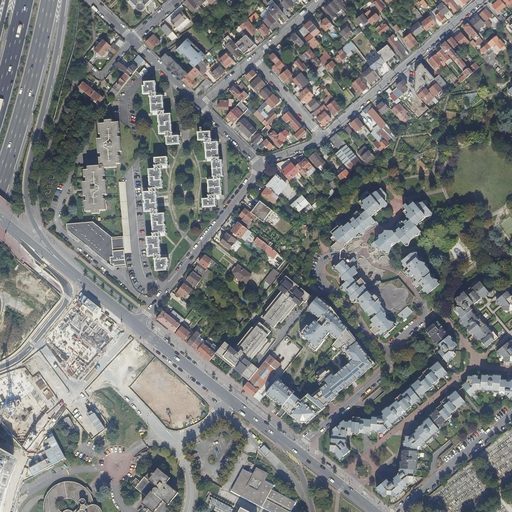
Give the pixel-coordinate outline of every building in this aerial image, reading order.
[(132,6),(137,6),(136,6),(136,7),(137,8),(137,9),(138,10),(139,11),(140,11),(141,11),(142,11),(143,10),(144,9),(145,8),(145,7),(145,6),(145,5),(149,5),(152,2),(150,0),(130,0),(129,2),(132,6)] [(194,0),(187,0),(185,2),(192,11),(199,5),(194,0)] [(287,9),(294,3),(291,0),(284,0),(281,3),(287,9)] [(333,0),(344,12),(346,10),(343,7),(345,6),(344,4),(345,3),(342,0),(333,0)] [(373,3),(374,3),(381,11),(385,8),(383,6),(384,5),(387,8),(388,7),(381,0),(372,0),(371,1),(373,3)] [(406,5),(402,0),(396,0),(409,16),(412,14),(406,6),(406,5)] [(420,2),(418,0),(413,0),(415,5),(410,9),(420,22),(421,24),(425,20),(420,14),(423,12),(418,6),(421,4),(420,2)] [(422,0),(420,2),(421,4),(425,9),(428,7),(422,0)] [(459,9),(452,0),(444,0),(443,1),(446,5),(448,3),(455,12),(459,9)] [(501,16),(498,18),(503,24),(506,21),(502,15),(503,14),(502,13),(505,11),(503,9),(506,7),(500,0),(497,0),(496,1),(497,2),(493,6),(501,16)] [(333,2),(329,5),(338,17),(343,13),(333,2)] [(443,3),(437,8),(443,16),(449,10),(443,3)] [(192,11),(195,13),(201,8),(199,5),(192,11)] [(325,5),(322,8),(324,10),(331,18),(335,15),(334,14),(335,13),(332,10),(331,10),(328,7),(327,7),(325,5)] [(286,21),(288,19),(286,16),(279,8),(277,6),(275,8),(274,6),(272,8),(280,17),(282,15),(283,16),(282,17),(286,21)] [(279,8),(286,16),(289,14),(282,6),(281,6),(279,8)] [(278,19),(280,17),(272,8),(270,9),(272,11),(270,13),(276,20),(277,21),(279,20),(278,19)] [(441,23),(446,19),(443,16),(437,8),(432,12),(441,23)] [(371,10),(364,15),(367,18),(367,19),(374,13),(371,10)] [(486,10),(479,17),(485,24),(489,28),(492,26),(487,21),(492,16),(486,10)] [(171,22),(177,28),(188,18),(182,12),(171,22)] [(367,19),(367,18),(366,18),(363,14),(356,20),(362,27),(366,24),(369,28),(373,26),(368,20),(367,19)] [(376,14),(369,20),(372,24),(375,21),(375,22),(378,20),(377,19),(379,17),(376,14)] [(272,32),(280,25),(277,21),(276,20),(276,21),(270,15),(264,21),(269,27),(268,27),(272,32)] [(437,23),(431,16),(425,20),(421,24),(425,29),(427,31),(437,23)] [(479,17),(478,16),(470,22),(478,31),(485,24),(479,17)] [(502,25),(495,17),(493,20),(499,27),(502,25)] [(333,25),(327,18),(323,21),(324,22),(322,25),(327,31),(333,25)] [(240,27),(250,38),(258,31),(251,24),(248,20),(240,27)] [(311,21),(305,27),(311,34),(313,36),(313,35),(314,37),(320,32),(311,21)] [(379,26),(375,29),(377,31),(380,35),(383,33),(384,34),(386,32),(385,31),(389,28),(386,24),(381,28),(380,27),(386,22),(385,21),(379,26)] [(425,29),(421,24),(420,22),(410,29),(416,36),(425,29)] [(166,24),(161,28),(168,36),(169,36),(173,41),(178,38),(166,24)] [(258,31),(263,37),(270,31),(263,24),(262,26),(263,27),(258,31)] [(480,37),(476,33),(475,33),(468,25),(464,28),(471,36),(472,36),(477,41),(479,40),(478,39),(480,37)] [(305,27),(305,26),(298,32),(305,40),(306,39),(311,34),(305,27)] [(245,53),(255,44),(250,38),(240,27),(237,29),(236,29),(240,33),(244,37),(236,44),(245,53)] [(353,34),(347,27),(340,33),(347,40),(353,34)] [(411,48),(418,43),(411,33),(404,39),(411,48)] [(469,42),(461,33),(454,39),(462,48),(469,42)] [(305,44),(296,34),(289,40),(294,45),(296,43),(295,42),(296,41),(301,47),(304,45),(305,44)] [(320,44),(313,36),(311,34),(306,39),(312,46),(314,48),(320,44)] [(395,41),(397,39),(394,34),(387,39),(395,49),(399,46),(395,41)] [(154,35),(147,42),(153,49),(159,43),(161,45),(163,43),(154,35)] [(232,41),(232,40),(228,36),(227,37),(231,42),(226,46),(237,58),(240,55),(235,49),(238,47),(232,41)] [(497,37),(488,45),(491,48),(496,44),(500,49),(505,45),(500,40),(500,41),(497,37)] [(189,39),(177,50),(195,68),(201,62),(207,56),(189,39)] [(452,39),(447,43),(454,51),(455,50),(453,49),(458,45),(452,39)] [(483,41),(481,39),(476,44),(473,41),(470,43),(475,49),(483,41)] [(103,41),(99,46),(105,51),(107,48),(109,50),(111,48),(103,41)] [(283,49),(287,53),(294,47),(288,41),(281,47),(283,49)] [(342,49),(346,55),(355,47),(351,41),(349,43),(342,49)] [(442,47),(441,48),(442,50),(448,56),(449,55),(455,62),(456,61),(463,69),(464,68),(465,69),(466,68),(465,67),(466,66),(464,63),(459,57),(457,55),(454,51),(447,43),(445,41),(440,45),(442,47)] [(98,45),(97,44),(96,46),(98,47),(95,51),(103,57),(109,50),(107,48),(105,51),(99,46),(98,45)] [(491,48),(494,52),(495,54),(500,49),(496,44),(491,48)] [(385,62),(395,54),(388,45),(378,53),(385,62)] [(491,48),(488,45),(481,51),(484,54),(485,55),(486,54),(488,56),(494,52),(491,48)] [(402,58),(406,55),(399,46),(395,49),(402,58)] [(287,53),(283,49),(276,55),(281,60),(273,67),(281,75),(284,72),(281,69),(285,65),(282,62),(289,56),(287,53)] [(317,67),(322,63),(320,61),(319,60),(313,53),(312,54),(310,52),(312,51),(310,49),(309,49),(308,50),(302,55),(302,54),(301,54),(301,55),(302,56),(302,57),(303,57),(303,58),(304,58),(305,58),(306,57),(307,56),(316,67),(317,67)] [(339,62),(347,56),(342,50),(339,52),(341,54),(339,56),(338,55),(336,56),(337,57),(336,58),(339,62)] [(442,50),(437,54),(443,62),(449,58),(448,56),(442,50)] [(324,65),(331,58),(332,58),(326,51),(323,54),(324,55),(326,57),(325,58),(324,57),(320,61),(322,63),(324,65)] [(227,67),(234,61),(226,52),(219,59),(227,67)] [(280,60),(274,53),(270,57),(276,63),(280,60)] [(372,68),(374,71),(377,68),(378,69),(382,65),(381,64),(384,61),(378,53),(367,62),(372,68)] [(166,54),(161,60),(182,80),(188,75),(171,57),(170,57),(166,54)] [(443,62),(443,63),(436,55),(428,62),(435,69),(441,64),(444,66),(446,65),(445,64),(443,62)] [(489,59),(486,62),(491,67),(497,62),(492,56),(489,59)] [(133,75),(145,61),(142,59),(135,67),(134,66),(132,68),(131,67),(128,70),(119,63),(116,67),(126,74),(129,77),(131,74),(133,75)] [(299,60),(295,63),(303,72),(308,67),(307,65),(306,66),(304,63),(303,64),(299,60)] [(329,71),(336,65),(333,61),(331,63),(330,61),(329,62),(330,64),(326,67),(329,71)] [(379,70),(387,64),(384,61),(381,64),(382,65),(378,69),(379,70)] [(201,62),(195,68),(201,72),(203,75),(206,72),(201,65),(203,63),(201,62)] [(470,68),(474,73),(475,71),(479,68),(475,63),(470,68)] [(338,67),(352,85),(352,84),(360,94),(368,88),(360,78),(353,83),(350,78),(352,76),(342,64),(338,67)] [(435,80),(422,64),(418,67),(416,73),(415,92),(426,105),(432,100),(434,103),(435,103),(436,104),(438,103),(434,98),(442,91),(436,84),(428,91),(424,86),(425,85),(425,81),(423,77),(425,75),(431,82),(435,80)] [(225,71),(221,67),(216,72),(215,69),(214,68),(210,72),(216,78),(225,71)] [(188,75),(182,80),(191,89),(197,82),(194,79),(201,72),(195,68),(188,75)] [(317,77),(319,79),(324,74),(319,68),(319,69),(314,73),(317,77)] [(370,83),(378,76),(374,71),(372,68),(363,75),(370,83)] [(288,84),(294,79),(291,77),(293,75),(288,69),(284,72),(281,75),(288,84)] [(465,75),(467,78),(473,73),(469,69),(463,74),(465,75)] [(225,72),(225,71),(216,78),(217,79),(225,72)] [(250,82),(257,75),(254,71),(246,78),(250,82)] [(295,89),(298,92),(310,82),(301,73),(294,79),(299,86),(295,89)] [(122,89),(131,78),(129,77),(126,74),(120,81),(121,81),(118,84),(119,85),(119,86),(122,89)] [(109,76),(105,80),(110,84),(114,80),(109,76)] [(312,85),(319,79),(317,77),(310,82),(312,85)] [(440,77),(435,80),(436,81),(440,86),(443,90),(448,86),(440,77)] [(260,78),(252,85),(259,92),(266,85),(260,78)] [(212,84),(207,79),(206,80),(194,92),(197,95),(202,90),(205,93),(208,90),(207,89),(212,84)] [(397,88),(392,92),(396,96),(398,99),(405,93),(403,90),(404,89),(404,88),(407,85),(404,81),(396,87),(397,88)] [(167,145),(167,146),(180,145),(180,144),(180,137),(177,137),(177,134),(174,134),(172,134),(172,127),(172,126),(172,123),(172,122),(171,115),(172,115),(165,115),(165,112),(164,105),(164,104),(164,97),(161,97),(161,94),(158,94),(157,94),(157,93),(156,87),(157,87),(157,86),(156,86),(156,83),(157,83),(156,82),(145,83),(145,84),(145,87),(143,87),(144,87),(144,94),(144,95),(150,95),(151,97),(150,97),(150,98),(151,98),(152,105),(151,105),(151,106),(152,106),(152,113),(155,113),(155,114),(155,116),(158,116),(159,116),(160,123),(159,123),(159,124),(160,124),(161,127),(159,127),(160,127),(161,135),(160,135),(167,135),(167,137),(166,137),(166,138),(167,138),(168,145),(167,145)] [(84,83),(79,88),(91,98),(96,93),(91,89),(90,88),(91,86),(89,85),(88,86),(86,84),(84,83)] [(242,84),(239,86),(244,92),(245,92),(248,89),(242,84)] [(252,101),(253,100),(248,95),(245,92),(244,92),(241,95),(234,87),(230,92),(241,102),(246,107),(249,104),(245,100),(246,99),(247,100),(249,98),(252,101)] [(115,90),(113,88),(108,95),(114,100),(119,93),(115,90)] [(267,100),(272,94),(266,88),(260,94),(267,100)] [(312,97),(314,95),(308,88),(301,94),(308,102),(313,98),(312,97)] [(344,92),(350,100),(354,96),(348,89),(344,92)] [(96,93),(91,98),(93,99),(99,105),(105,97),(101,94),(100,96),(97,94),(96,93)] [(326,103),(333,97),(331,94),(324,101),(326,103)] [(263,123),(265,121),(266,120),(260,114),(269,105),(273,109),(280,102),(273,95),(256,112),(254,115),(263,123)] [(320,105),(315,99),(309,104),(313,109),(314,108),(315,109),(320,105)] [(233,103),(233,100),(229,100),(229,102),(221,101),(221,105),(219,105),(219,110),(229,111),(229,107),(232,107),(232,103),(233,103)] [(335,115),(342,109),(335,101),(328,107),(335,115)] [(249,110),(247,108),(246,107),(241,102),(227,117),(235,124),(243,116),(249,110)] [(390,109),(384,102),(377,108),(383,115),(390,109)] [(326,112),(329,110),(324,104),(317,110),(328,122),(332,119),(326,112)] [(254,115),(256,112),(254,111),(255,110),(250,105),(247,108),(249,110),(252,113),(254,115)] [(387,125),(370,105),(365,110),(367,113),(369,113),(382,129),(387,125)] [(252,113),(249,110),(243,116),(246,118),(252,113)] [(311,115),(314,118),(316,117),(324,126),(328,122),(317,110),(311,115)] [(468,112),(464,110),(460,113),(462,118),(467,117),(468,112)] [(397,118),(402,124),(403,122),(404,123),(409,118),(402,111),(398,116),(397,118)] [(277,116),(274,113),(266,121),(265,121),(263,123),(266,126),(268,123),(269,125),(277,116)] [(285,116),(285,115),(282,118),(287,124),(290,121),(291,123),(295,119),(289,113),(285,116)] [(250,139),(257,132),(244,119),(237,127),(250,139)] [(302,127),(295,119),(291,123),(292,124),(290,126),(296,132),(302,127)] [(365,126),(359,119),(351,125),(357,132),(365,126)] [(93,214),(101,214),(100,211),(107,210),(106,199),(105,199),(105,198),(104,198),(104,196),(107,196),(107,195),(108,195),(107,181),(104,181),(104,179),(105,178),(105,177),(106,177),(105,169),(120,168),(120,164),(122,164),(121,156),(119,156),(119,152),(122,152),(121,137),(119,137),(119,133),(121,133),(120,123),(113,123),(113,121),(105,121),(105,124),(98,125),(99,135),(101,135),(101,139),(97,139),(98,154),(101,154),(101,158),(99,158),(100,165),(93,166),(93,165),(92,165),(92,166),(91,166),(91,165),(88,165),(88,170),(84,171),(85,179),(86,179),(87,182),(83,183),(85,197),(87,197),(87,201),(85,201),(86,212),(87,212),(87,213),(91,213),(91,212),(93,212),(93,214)] [(388,147),(398,138),(387,125),(382,129),(377,133),(385,143),(388,145),(387,146),(388,147)] [(354,134),(349,127),(346,130),(351,136),(354,134)] [(291,133),(286,128),(285,129),(286,130),(283,133),(282,132),(281,133),(277,137),(282,142),(283,143),(284,142),(284,141),(290,134),(289,134),(291,133)] [(313,136),(306,128),(304,130),(303,130),(296,136),(295,136),(294,136),(299,141),(307,134),(311,138),(313,136)] [(265,135),(269,140),(271,138),(279,147),(283,144),(277,138),(277,137),(281,133),(279,132),(277,134),(274,132),(271,135),(269,132),(266,134),(265,135)] [(206,208),(206,211),(212,211),(212,207),(217,207),(217,206),(216,206),(216,199),(217,199),(220,198),(222,197),(222,195),(221,188),(222,188),(222,187),(221,187),(221,180),(222,180),(222,177),(224,177),(224,176),(223,169),(224,169),(223,169),(223,162),(223,161),(221,161),(220,158),(221,158),(220,158),(219,158),(219,151),(219,150),(218,143),(219,143),(216,143),(216,141),(213,141),(213,140),(212,140),(211,133),(212,133),(198,133),(198,134),(199,141),(199,142),(205,141),(206,144),(205,144),(206,144),(207,151),(206,151),(206,152),(207,152),(207,159),(209,159),(210,161),(210,162),(212,162),(213,162),(213,169),(213,170),(214,177),(213,177),(213,178),(211,178),(211,179),(211,180),(208,181),(209,181),(209,188),(209,189),(210,196),(209,196),(209,197),(210,199),(203,200),(204,207),(203,207),(203,208),(206,208)] [(249,145),(255,151),(258,148),(259,147),(258,147),(263,142),(261,140),(263,138),(259,134),(253,141),(249,145)] [(340,151),(336,155),(349,170),(354,166),(359,172),(365,167),(337,134),(330,140),(340,151)] [(259,147),(258,148),(260,150),(266,146),(271,151),(274,148),(268,140),(264,143),(259,147)] [(384,149),(382,146),(378,141),(374,144),(380,152),(384,149)] [(372,159),(373,160),(375,158),(373,155),(372,155),(366,147),(358,154),(367,164),(372,159)] [(326,165),(316,153),(310,158),(319,168),(321,166),(323,168),(326,165)] [(167,270),(167,267),(169,267),(169,266),(168,266),(168,259),(165,259),(165,256),(162,256),(161,256),(161,249),(161,248),(161,245),(161,244),(160,237),(161,237),(161,236),(162,236),(164,236),(164,235),(164,234),(167,233),(166,233),(166,226),(166,225),(165,225),(165,222),(166,222),(165,215),(166,215),(165,214),(161,214),(159,214),(159,212),(159,211),(158,211),(158,204),(158,203),(157,203),(157,200),(158,200),(157,200),(157,193),(158,193),(158,192),(157,189),(164,189),(164,188),(163,181),(162,181),(162,178),(163,178),(163,177),(162,170),(163,170),(163,169),(166,169),(166,166),(169,166),(168,166),(168,164),(168,159),(168,158),(155,159),(155,160),(155,167),(155,170),(149,170),(149,171),(150,178),(149,178),(149,179),(150,178),(150,182),(149,182),(150,182),(150,186),(150,189),(150,190),(151,193),(144,193),(144,194),(145,194),(145,201),(146,201),(146,204),(145,204),(145,205),(146,205),(146,212),(145,212),(145,213),(152,212),(152,215),(153,215),(153,222),(153,223),(153,226),(153,227),(154,227),(154,234),(153,234),(154,234),(154,237),(147,238),(148,238),(148,245),(148,246),(149,246),(149,249),(148,249),(148,250),(148,249),(149,257),(148,257),(155,257),(155,259),(155,260),(156,260),(156,267),(156,268),(156,271),(167,271),(167,270)] [(296,168),(300,172),(303,176),(306,174),(308,176),(309,177),(316,170),(306,159),(296,168)] [(292,164),(282,173),(289,181),(300,172),(296,168),(292,164)] [(339,177),(345,184),(348,181),(347,180),(349,178),(348,177),(351,175),(346,170),(339,177)] [(277,178),(267,188),(277,196),(286,186),(277,178)] [(335,192),(341,188),(334,180),(329,185),(335,192)] [(124,230),(124,237),(125,250),(126,254),(132,253),(126,182),(120,183),(124,230)] [(331,196),(335,192),(329,185),(325,189),(331,196)] [(277,196),(267,188),(262,195),(261,197),(267,202),(269,200),(273,204),(278,197),(277,196)] [(374,226),(374,225),(376,223),(372,218),(374,216),(375,215),(383,209),(387,208),(388,204),(384,199),(388,196),(382,190),(378,193),(374,194),(372,196),(368,192),(363,196),(364,198),(361,200),(362,202),(360,203),(363,207),(363,209),(365,209),(367,212),(365,214),(363,212),(360,215),(358,212),(353,217),(355,219),(352,221),(354,224),(351,226),(350,224),(345,229),(343,227),(341,229),(339,227),(332,233),(334,236),(331,238),(334,242),(336,241),(337,243),(332,248),(334,251),(337,251),(337,252),(342,253),(342,252),(345,250),(344,249),(348,245),(349,243),(354,239),(357,238),(357,237),(359,235),(360,236),(363,234),(365,234),(366,232),(371,227),(374,226)] [(291,206),(306,218),(310,215),(315,210),(302,196),(291,206)] [(255,216),(266,225),(268,221),(266,219),(272,211),(261,202),(251,213),(255,216)] [(383,235),(383,236),(380,237),(380,239),(378,239),(377,243),(373,247),(376,250),(380,249),(380,252),(383,252),(385,255),(388,253),(390,253),(391,249),(397,244),(399,244),(401,241),(406,246),(408,244),(410,245),(411,241),(416,237),(421,236),(421,233),(416,227),(418,226),(418,224),(426,218),(431,217),(432,215),(426,207),(428,204),(426,202),(418,203),(415,205),(412,204),(405,209),(406,211),(404,213),(411,221),(409,223),(407,222),(404,224),(403,222),(397,227),(400,230),(397,232),(399,234),(396,236),(394,233),(385,233),(385,234),(383,235)] [(252,220),(255,216),(251,213),(246,209),(240,217),(244,219),(242,221),(248,225),(246,227),(249,230),(253,225),(250,223),(252,220)] [(115,269),(127,267),(127,264),(126,255),(126,254),(125,250),(124,237),(113,239),(97,223),(71,225),(67,230),(115,269)] [(241,239),(248,230),(239,223),(232,232),(241,239)] [(237,240),(227,233),(225,236),(226,237),(221,243),(230,250),(234,244),(237,240)] [(271,255),(274,251),(273,249),(271,248),(258,238),(254,243),(271,255)] [(429,294),(431,292),(440,285),(438,283),(438,281),(436,280),(436,275),(431,275),(430,272),(428,272),(426,270),(427,269),(425,266),(426,264),(423,263),(424,259),(419,258),(418,253),(414,253),(406,260),(405,258),(403,261),(406,264),(404,266),(406,269),(403,271),(408,277),(410,275),(412,277),(415,275),(417,278),(416,279),(418,281),(415,283),(418,286),(416,288),(420,293),(423,291),(426,293),(427,292),(429,294)] [(274,260),(282,265),(286,260),(277,255),(274,260)] [(213,267),(216,263),(213,261),(206,256),(200,264),(207,269),(210,265),(213,267)] [(354,300),(356,303),(358,301),(367,294),(365,291),(367,289),(365,287),(367,285),(362,279),(359,282),(357,279),(355,280),(353,278),(358,274),(356,272),(358,270),(355,267),(357,266),(355,263),(357,261),(355,259),(352,262),(350,260),(341,259),(341,261),(334,267),(336,270),(336,271),(339,273),(343,278),(344,281),(346,281),(348,283),(343,287),(345,289),(344,291),(347,292),(352,297),(352,300),(354,300)] [(205,281),(207,282),(211,277),(205,272),(198,266),(193,272),(194,272),(203,279),(205,281)] [(245,284),(252,276),(238,266),(232,274),(245,284)] [(271,286),(280,274),(274,269),(265,281),(271,286)] [(203,279),(194,272),(188,281),(196,287),(197,287),(203,279)] [(269,323),(299,286),(286,276),(280,283),(282,285),(279,289),(281,292),(261,317),(268,323),(269,323)] [(200,289),(205,281),(203,279),(197,287),(200,289)] [(267,291),(271,286),(265,281),(261,286),(267,291)] [(185,284),(176,295),(181,299),(183,296),(186,299),(193,290),(185,284)] [(490,294),(485,289),(484,290),(478,284),(471,290),(471,289),(465,294),(464,293),(461,296),(462,297),(459,299),(457,299),(457,304),(458,304),(457,309),(456,309),(456,314),(458,314),(460,316),(459,317),(462,321),(460,322),(465,328),(466,327),(468,330),(468,331),(473,336),(474,335),(479,340),(480,340),(482,343),(487,349),(498,339),(494,333),(493,334),(487,327),(486,325),(485,326),(480,320),(479,321),(475,317),(471,312),(473,311),(470,308),(470,306),(473,304),(475,306),(475,305),(481,301),(480,300),(483,298),(484,299),(490,294)] [(299,287),(299,286),(269,323),(269,324),(274,328),(279,321),(281,323),(297,304),(299,307),(303,302),(305,304),(311,296),(301,289),(299,291),(297,289),(299,287)] [(388,334),(395,329),(394,328),(395,327),(393,325),(394,324),(391,323),(386,317),(386,315),(384,314),(382,312),(385,310),(382,307),(381,308),(379,306),(382,304),(379,301),(380,300),(376,295),(375,296),(372,293),(371,294),(369,292),(367,294),(358,301),(363,307),(363,310),(366,313),(367,312),(368,313),(369,316),(373,316),(375,318),(372,321),(374,323),(371,326),(373,328),(371,330),(376,336),(379,333),(381,336),(383,334),(387,338),(390,336),(388,334)] [(508,292),(506,294),(497,302),(501,306),(502,305),(504,307),(504,312),(510,312),(510,311),(511,311),(511,296),(511,297),(508,292)] [(331,307),(331,308),(317,297),(308,309),(314,313),(314,314),(321,320),(318,323),(315,321),(310,328),(308,326),(301,335),(312,343),(309,346),(316,351),(325,340),(324,340),(330,333),(338,340),(333,347),(339,351),(340,350),(341,350),(351,363),(344,369),(343,368),(337,373),(338,374),(334,377),(332,374),(327,368),(324,370),(323,369),(317,374),(318,375),(316,377),(320,383),(321,383),(324,386),(312,397),(318,401),(318,400),(325,407),(337,397),(335,395),(348,385),(350,386),(357,380),(356,379),(363,373),(364,374),(373,367),(373,362),(369,357),(369,358),(366,355),(368,354),(366,352),(348,329),(342,324),(342,322),(339,320),(340,319),(331,307)] [(114,338),(74,305),(47,338),(77,379),(114,338)] [(397,315),(403,322),(413,313),(407,306),(397,315)] [(164,311),(158,319),(175,333),(181,325),(185,320),(174,311),(170,316),(164,311)] [(443,328),(438,322),(426,331),(431,337),(432,337),(434,339),(433,340),(438,346),(439,346),(441,348),(441,350),(438,352),(447,363),(450,361),(449,360),(452,357),(454,358),(455,353),(454,353),(454,350),(454,348),(455,348),(455,343),(453,343),(451,340),(452,339),(450,336),(449,337),(442,328),(443,328)] [(228,360),(234,365),(264,329),(256,323),(234,350),(229,345),(220,357),(223,360),(225,357),(228,360)] [(180,338),(187,330),(189,327),(185,324),(183,327),(177,335),(180,338)] [(247,375),(255,366),(250,362),(268,340),(266,338),(271,332),(266,328),(265,327),(264,329),(234,365),(237,368),(236,370),(242,375),(244,373),(247,375)] [(180,338),(184,341),(191,333),(187,330),(180,338)] [(193,335),(186,343),(192,347),(200,337),(201,336),(198,333),(195,336),(193,335)] [(200,337),(192,347),(198,352),(206,342),(200,337)] [(198,352),(204,357),(213,347),(206,342),(198,352)] [(216,354),(220,357),(229,345),(225,342),(220,349),(216,354)] [(204,357),(210,362),(216,354),(220,349),(214,344),(213,347),(204,357)] [(511,347),(511,348),(508,344),(497,353),(501,358),(502,357),(504,358),(504,363),(510,364),(510,363),(511,363),(511,347)] [(113,430),(129,418),(115,399),(127,387),(133,378),(135,380),(147,365),(127,349),(87,393),(113,430)] [(243,388),(254,397),(281,364),(270,355),(259,369),(249,381),(243,388)] [(447,374),(438,363),(429,370),(429,369),(423,374),(424,375),(418,379),(419,380),(410,388),(410,389),(402,396),(401,395),(395,400),(397,402),(388,409),(387,408),(382,413),(384,415),(380,418),(379,418),(372,418),(372,421),(361,420),(361,419),(353,418),(353,422),(349,422),(349,424),(345,423),(344,422),(340,425),(337,428),(336,428),(332,431),(334,433),(334,436),(332,436),(332,440),(331,439),(331,444),(333,444),(332,447),(331,446),(330,452),(334,453),(337,455),(336,456),(340,460),(350,452),(347,447),(347,446),(346,445),(346,437),(348,436),(352,436),(352,433),(360,434),(360,433),(363,434),(363,435),(367,435),(371,436),(371,433),(377,433),(377,431),(380,431),(383,435),(388,431),(388,430),(390,428),(390,429),(391,428),(393,427),(392,425),(398,420),(397,419),(400,417),(400,418),(402,416),(406,413),(406,412),(411,407),(411,406),(413,404),(414,405),(416,404),(420,400),(419,399),(425,394),(424,393),(427,391),(428,391),(434,386),(433,385),(439,381),(438,380),(441,378),(442,379),(447,374)] [(191,400),(147,365),(129,388),(144,402),(164,426),(168,429),(191,400)] [(249,381),(259,369),(255,366),(247,375),(244,373),(242,375),(249,381)] [(21,371),(0,379),(0,420),(22,446),(29,434),(42,418),(49,409),(21,371)] [(511,381),(510,383),(507,383),(507,381),(501,381),(501,376),(493,376),(493,377),(482,376),(482,380),(478,380),(478,377),(473,376),(473,377),(468,377),(468,380),(467,381),(467,383),(462,387),(471,398),(476,394),(475,392),(477,391),(488,392),(488,390),(492,391),(492,392),(499,392),(499,395),(507,396),(510,400),(511,398),(511,381)] [(278,379),(266,394),(277,403),(278,402),(283,407),(294,394),(287,388),(288,387),(278,379)] [(465,403),(456,392),(451,396),(449,398),(448,399),(447,398),(441,403),(442,405),(436,409),(437,410),(434,412),(432,414),(428,417),(429,419),(423,424),(424,424),(422,426),(419,428),(415,432),(416,433),(412,437),(410,437),(408,437),(406,437),(405,442),(404,442),(404,447),(407,447),(407,451),(403,451),(403,455),(403,462),(402,462),(401,469),(400,469),(400,473),(399,474),(399,476),(394,479),(395,481),(392,483),(390,483),(388,480),(377,489),(380,492),(381,491),(383,494),(383,496),(387,496),(388,495),(392,496),(392,497),(397,497),(397,495),(400,493),(401,494),(404,492),(403,491),(408,487),(407,485),(409,483),(414,484),(414,478),(413,477),(413,475),(414,474),(415,471),(416,471),(417,463),(416,463),(417,460),(418,460),(418,452),(417,452),(418,448),(420,447),(421,448),(426,444),(425,443),(431,438),(430,437),(433,435),(433,436),(439,431),(438,429),(444,424),(443,423),(446,421),(452,416),(451,415),(457,410),(456,409),(459,407),(460,408),(465,403)] [(288,413),(299,423),(308,423),(325,407),(318,400),(318,401),(312,397),(309,395),(302,400),(294,394),(283,407),(289,411),(288,413)] [(76,430),(68,417),(62,420),(70,433),(76,430)] [(16,457),(0,448),(0,511),(4,489),(16,457)] [(254,475),(265,481),(268,474),(261,470),(257,468),(254,475)] [(179,493),(178,493),(167,483),(171,478),(159,469),(155,474),(154,473),(152,475),(153,476),(149,481),(144,477),(140,482),(136,479),(131,484),(147,497),(142,503),(153,511),(154,511),(163,501),(169,505),(177,495),(179,493)] [(262,507),(272,489),(274,485),(268,482),(265,481),(254,475),(244,469),(232,491),(262,507)] [(101,511),(102,511),(100,509),(99,507),(98,507),(97,506),(95,505),(93,505),(92,500),(90,496),(88,492),(86,490),(84,488),(81,485),(76,483),(71,482),(65,482),(62,483),(57,485),(53,487),(50,491),(47,494),(45,499),(44,504),(44,509),(44,511),(101,511)] [(295,502),(272,489),(262,507),(271,511),(290,511),(295,503),(295,502)] [(217,495),(209,491),(205,498),(207,499),(203,507),(213,511),(237,511),(240,507),(217,495)]
